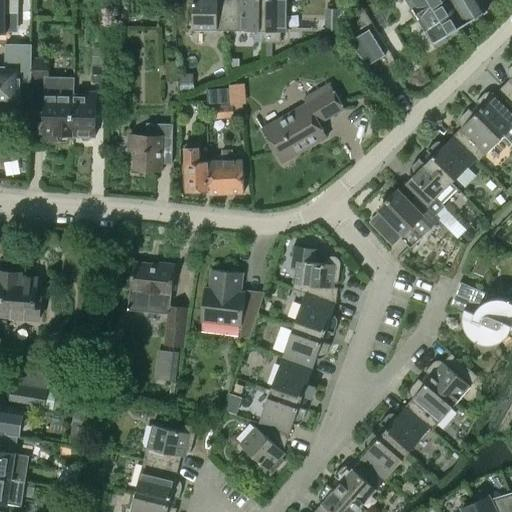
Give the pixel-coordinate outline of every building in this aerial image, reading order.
[(0,0),(0,32),(6,33),(6,13),(19,13),(18,0),(0,0)] [(193,31),(227,31),(227,0),(188,0),(189,1),(193,2),(193,31)] [(227,0),(227,31),(262,31),(262,0),(227,0)] [(262,0),(262,31),(262,42),(280,42),(280,31),(287,31),(286,0),(262,0)] [(408,0),(434,43),(486,11),(479,0),(408,0)] [(338,10),(325,10),(325,32),(338,32),(338,10)] [(385,56),(369,30),(348,43),(367,67),(385,56)] [(6,70),(0,70),(0,101),(15,102),(16,81),(30,82),(31,46),(6,46),(6,70)] [(104,56),(93,57),(93,83),(104,83),(104,80),(104,58),(104,56)] [(114,58),(104,58),(104,80),(114,80),(114,58)] [(71,136),(72,96),(74,96),(75,78),(47,78),(47,59),(31,59),(30,64),(32,64),(32,82),(45,82),(43,142),(66,143),(71,136)] [(510,79),(502,87),(511,96),(511,65),(509,69),(508,72),(508,74),(509,77),(510,79)] [(194,92),(193,74),(181,74),(181,93),(194,92)] [(304,100),(306,104),(262,131),(283,164),(326,138),(318,124),(344,109),(329,85),(304,100)] [(503,136),(511,127),(511,96),(502,87),(495,93),(493,92),(489,92),(486,93),(484,94),(477,101),(482,107),(478,111),(503,136)] [(208,107),(220,106),(232,106),(230,88),(206,90),(208,107)] [(86,96),(74,96),(72,96),(71,136),(95,136),(96,92),(86,92),(86,96)] [(232,106),(220,106),(220,119),(234,118),(233,105),(232,106)] [(208,107),(205,108),(206,120),(220,119),(220,106),(208,107)] [(462,127),(453,136),(476,159),(478,161),(503,136),(478,111),(474,115),(469,110),(462,116),(460,120),(460,123),(461,125),(462,127)] [(146,137),(128,136),(128,150),(135,150),(135,168),(161,169),(161,164),(172,164),(173,125),(146,124),(146,137)] [(451,183),(456,178),(465,188),(476,177),(467,168),(476,159),(453,136),(447,142),(442,141),(438,142),(435,143),(427,150),(433,156),(428,160),(451,183)] [(186,190),(208,189),(207,162),(199,162),(198,144),(184,145),(186,190)] [(222,151),(222,156),(217,156),(218,161),(207,162),(208,189),(209,194),(243,192),(242,160),(233,161),(233,150),(222,151)] [(451,183),(428,160),(425,164),(419,159),(411,167),(410,170),(411,174),(412,177),(404,185),(416,197),(436,216),(445,207),(442,204),(457,189),(451,183)] [(422,237),(421,236),(439,219),(436,216),(416,197),(411,202),(399,190),(378,210),(380,212),(373,218),(395,242),(400,238),(409,248),(422,237)] [(293,287),(305,292),(336,303),(337,288),(330,287),(330,282),(339,283),(341,265),(340,261),(338,257),(333,256),(328,257),(326,260),(325,263),(318,262),(319,249),(294,246),(292,268),(295,269),(293,287)] [(156,266),(133,263),(127,308),(166,313),(163,345),(182,347),(185,323),(182,323),(184,307),(176,306),(172,293),(175,265),(156,263),(156,266)] [(249,338),(260,305),(243,303),(245,293),(240,292),(242,273),(211,269),(209,288),(204,288),(200,320),(240,325),(239,337),(249,338)] [(19,273),(0,271),(0,326),(5,327),(6,316),(39,319),(41,298),(35,298),(37,279),(19,278),(19,273)] [(455,294),(482,305),(479,308),(478,309),(477,311),(476,313),(475,314),(473,319),(482,322),(483,318),(484,317),(485,317),(485,316),(486,316),(487,316),(488,316),(489,316),(490,317),(491,317),(491,318),(492,319),(492,320),(492,321),(491,322),(493,322),(493,323),(493,324),(493,326),(494,326),(494,327),(495,328),(496,328),(497,329),(499,328),(500,328),(501,327),(501,326),(503,322),(511,325),(510,330),(510,329),(511,329),(511,302),(509,300),(504,299),(498,298),(493,299),(494,296),(460,282),(455,294)] [(305,292),(294,325),(324,335),(326,331),(333,333),(337,323),(337,318),(335,315),(332,313),(336,303),(305,292)] [(482,305),(455,294),(451,305),(464,310),(463,313),(463,317),(463,321),(463,324),(464,328),(466,332),(469,336),(471,338),(475,341),(478,342),(481,344),(487,344),(491,344),(496,343),(499,341),(503,339),(506,336),(509,333),(510,330),(511,325),(503,322),(501,326),(501,327),(500,328),(499,328),(497,329),(496,328),(495,328),(494,327),(494,326),(493,326),(493,324),(493,323),(493,322),(491,322),(492,321),(492,320),(492,319),(491,318),(491,317),(490,317),(489,316),(488,316),(487,316),(486,316),(485,316),(485,317),(484,317),(483,318),(482,322),(473,319),(475,314),(476,313),(477,311),(478,309),(479,308),(482,305)] [(294,325),(282,358),(312,369),(316,358),(321,357),(326,354),(329,344),(322,341),(324,335),(294,325)] [(155,352),(156,378),(176,377),(174,351),(155,352)] [(432,375),(428,380),(455,404),(478,377),(452,353),(444,362),(440,360),(436,360),(433,360),(425,370),(432,375)] [(282,358),(270,391),(301,402),(302,397),(310,399),(315,386),(312,381),(309,379),(312,369),(282,358)] [(48,389),(50,376),(5,368),(2,381),(48,389)] [(432,430),(455,404),(428,380),(425,384),(418,379),(410,387),(409,390),(410,393),(413,397),(405,407),(429,428),(432,430)] [(53,411),(56,391),(11,384),(8,404),(53,411)] [(259,423),(258,424),(289,435),(293,423),(298,422),(302,420),(306,409),(299,407),(301,402),(270,391),(259,423)] [(406,454),(429,428),(405,407),(398,416),(394,414),(391,413),(388,413),(379,423),(386,429),(382,433),(406,454)] [(0,432),(16,435),(18,436),(22,412),(0,408),(0,432)] [(284,447),(289,435),(258,424),(241,445),(259,462),(258,468),(258,471),(261,474),(266,476),(270,476),(284,460),(278,454),(284,447)] [(152,426),(144,459),(178,468),(182,451),(190,453),(194,436),(195,433),(195,430),(192,426),(188,425),(183,425),(180,427),(179,432),(152,426)] [(72,426),(69,445),(83,447),(86,428),(72,426)] [(384,480),(406,454),(382,433),(379,437),(372,431),(365,439),(364,444),(365,446),(369,449),(359,460),(384,480)] [(0,477),(24,481),(28,455),(13,453),(16,435),(0,432),(0,477)] [(144,459),(135,493),(170,502),(171,497),(179,498),(181,487),(181,483),(179,480),(175,478),(178,468),(144,459)] [(341,481),(337,486),(361,506),(384,480),(359,460),(352,468),(349,466),(346,466),(342,467),(334,475),(341,481)] [(0,503),(20,506),(21,497),(24,481),(0,477),(0,503)] [(321,503),(313,511),(356,511),(361,506),(337,486),(333,490),(326,484),(320,492),(318,496),(319,498),(321,503)] [(135,493),(130,511),(175,511),(176,509),(169,507),(170,502),(135,493)] [(489,496),(475,503),(479,511),(511,511),(511,503),(509,494),(491,500),(489,496)] [(479,511),(475,503),(461,509),(462,511),(479,511)]
